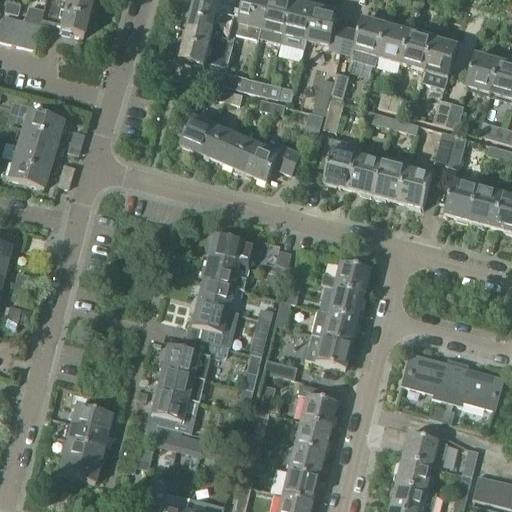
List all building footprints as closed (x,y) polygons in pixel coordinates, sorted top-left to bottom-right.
[(47,0),(47,2),(90,12),(93,0),(47,0)] [(259,46),(259,43),(260,44),(271,0),(270,0),(245,0),(240,24),(236,40),(237,40),(259,46)] [(260,44),(283,49),(293,6),(271,0),(260,44)] [(41,27),(60,31),(59,37),(83,43),(90,12),(47,2),(44,15),(42,21),(41,27)] [(316,11),(293,6),(283,49),(305,55),(307,47),(308,47),(316,11)] [(17,21),(20,10),(6,7),(3,17),(17,21)] [(237,40),(236,40),(240,24),(220,19),(222,13),(196,7),(189,38),(234,49),(237,40)] [(23,26),(27,27),(40,30),(41,27),(42,21),(44,15),(27,11),(23,26)] [(338,16),(316,11),(308,47),(329,52),(338,16)] [(0,46),(10,49),(16,24),(3,21),(0,35),(0,46)] [(23,26),(16,24),(10,49),(21,52),(27,27),(23,26)] [(387,31),(364,24),(353,64),(376,71),(378,64),(387,31)] [(34,55),(40,30),(27,27),(21,52),(34,55)] [(402,71),(412,38),(387,31),(378,64),(402,71)] [(189,38),(181,67),(207,74),(208,69),(228,74),(234,49),(189,38)] [(412,38),(402,71),(424,78),(434,44),(412,38)] [(424,78),(425,78),(422,88),(446,95),(449,85),(448,85),(457,51),(434,44),(424,78)] [(467,94),(468,94),(467,97),(491,103),(501,67),(477,60),(467,94)] [(511,69),(501,67),(491,103),(511,109),(511,69)] [(248,83),(222,78),(219,91),(248,98),(251,85),(248,84),(248,83)] [(336,78),(334,88),(330,102),(343,106),(350,82),(336,78)] [(334,88),(321,84),(313,114),(326,117),(330,102),(334,88)] [(251,85),(248,98),(270,103),(273,90),(251,85)] [(273,90),(270,103),(292,108),(295,95),(273,90)] [(229,108),(231,98),(218,94),(215,105),(229,108)] [(231,98),(229,108),(241,111),(243,100),(231,98)] [(389,116),(393,101),(382,98),(378,112),(389,116)] [(393,101),(389,116),(398,119),(402,104),(393,101)] [(333,104),(324,135),(336,138),(344,107),(333,104)] [(272,118),(275,108),(261,105),(259,115),(272,118)] [(445,132),(452,109),(439,105),(432,128),(445,132)] [(275,108),(272,118),(283,121),(286,110),(275,108)] [(452,109),(445,132),(457,136),(464,112),(452,109)] [(63,127),(26,116),(21,133),(58,144),(63,127)] [(392,134),(395,124),(369,116),(366,127),(392,134)] [(193,120),(180,151),(202,160),(215,130),(193,120)] [(395,124),(392,134),(416,140),(419,130),(395,124)] [(502,149),(506,134),(489,129),(485,144),(502,149)] [(215,130),(202,160),(224,169),(237,139),(215,130)] [(58,144),(21,133),(16,149),(53,160),(58,144)] [(511,151),(511,135),(506,134),(502,149),(511,151)] [(84,141),(73,137),(70,148),(81,151),(84,141)] [(447,172),(456,141),(442,137),(433,168),(447,172)] [(237,139),(224,169),(246,179),(259,148),(237,139)] [(456,141),(447,172),(459,175),(468,144),(456,141)] [(81,151),(70,148),(67,158),(78,161),(81,151)] [(278,157),(259,148),(246,179),(268,188),(273,175),(292,182),(302,159),(281,150),(278,157)] [(53,160),(16,149),(11,166),(48,177),(53,160)] [(511,156),(492,151),(489,162),(511,167),(511,156)] [(333,153),(324,189),(349,195),(359,160),(333,153)] [(374,202),(383,166),(359,160),(349,195),(374,202)] [(6,184),(43,195),(48,177),(11,166),(6,184)] [(398,208),(408,172),(383,166),(374,202),(398,208)] [(74,174),(63,171),(60,181),(71,184),(74,174)] [(424,215),(432,179),(408,172),(398,208),(424,215)] [(71,184),(60,181),(57,191),(68,195),(71,184)] [(455,185),(445,221),(470,227),(480,191),(455,185)] [(495,234),(504,198),(480,191),(470,227),(495,234)] [(511,199),(504,198),(495,234),(511,238),(511,199)] [(0,267),(7,270),(11,252),(2,249),(2,247),(4,247),(6,238),(0,236),(0,267)] [(245,248),(213,240),(207,263),(239,271),(245,248)] [(268,279),(281,282),(285,283),(291,259),(278,256),(276,265),(270,264),(270,267),(265,266),(264,269),(263,269),(261,277),(268,279)] [(291,283),(302,286),(304,286),(310,261),(298,258),(291,283)] [(202,287),(234,294),(234,295),(241,297),(247,273),(239,271),(207,263),(202,287)] [(334,283),(322,280),(319,290),(363,301),(369,275),(338,268),(334,283)] [(29,281),(17,279),(15,290),(26,293),(29,281)] [(268,279),(265,288),(278,291),(281,282),(268,279)] [(285,307),(290,309),(295,310),(302,286),(291,283),(285,307)] [(234,294),(202,287),(196,310),(228,318),(234,295),(234,294)] [(12,300),(24,302),(26,293),(15,290),(12,300)] [(319,291),(331,294),(326,317),(357,325),(363,301),(319,290),(319,291)] [(285,307),(280,306),(274,331),(284,334),(290,309),(285,307)] [(189,331),(186,344),(191,345),(228,355),(232,341),(223,338),(228,318),(196,310),(190,332),(189,331)] [(9,312),(6,323),(17,325),(19,315),(9,313),(9,312)] [(269,328),(272,317),(259,314),(256,325),(269,328)] [(357,325),(326,317),(319,343),(350,351),(357,325)] [(3,333),(14,336),(17,325),(6,323),(3,333)] [(350,351),(319,343),(313,367),(344,375),(350,351)] [(191,382),(194,382),(201,384),(203,385),(209,362),(219,364),(227,361),(228,355),(191,345),(186,344),(183,355),(167,351),(164,366),(160,365),(158,373),(162,374),(161,375),(191,382)] [(431,404),(439,406),(434,426),(443,428),(457,367),(447,365),(446,368),(409,358),(400,392),(432,401),(431,404)] [(246,377),(245,376),(241,394),(252,396),(256,379),(255,379),(260,362),(250,360),(246,377)] [(296,374),(265,366),(263,378),(293,385),(296,374)] [(457,367),(443,428),(448,429),(453,410),(461,412),(462,408),(495,417),(503,384),(467,374),(468,370),(457,367)] [(156,397),(188,406),(198,408),(203,385),(201,384),(194,382),(191,382),(161,375),(156,397)] [(296,401),(304,402),(298,427),(330,435),(336,409),(314,403),(317,394),(299,389),(296,401)] [(258,417),(268,420),(275,393),(265,391),(258,417)] [(150,420),(148,419),(146,429),(158,432),(160,423),(182,428),(188,406),(156,397),(150,420)] [(112,420),(75,411),(71,429),(107,438),(112,420)] [(268,420),(258,417),(252,441),(262,444),(268,420)] [(292,451),(324,459),(330,435),(298,427),(292,451)] [(107,438),(71,429),(67,446),(103,455),(107,438)] [(144,438),(156,441),(158,432),(146,429),(144,438)] [(157,434),(154,451),(176,457),(180,440),(157,434)] [(197,462),(202,446),(180,440),(176,457),(197,462)] [(406,440),(400,466),(432,473),(440,475),(447,450),(438,448),(406,440)] [(262,444),(252,441),(246,466),(256,468),(262,444)] [(103,455),(67,446),(62,463),(99,472),(103,455)] [(286,476),(318,483),(324,459),(292,451),(286,476)] [(152,457),(140,454),(138,463),(149,466),(152,457)] [(477,457),(467,455),(461,480),(471,483),(477,457)] [(99,472),(62,463),(58,480),(95,489),(99,472)] [(135,473),(147,475),(149,466),(138,463),(135,473)] [(256,468),(246,466),(240,491),(250,493),(256,468)] [(432,473),(400,466),(394,491),(435,501),(436,499),(426,496),(432,473)] [(280,501),(311,509),(318,483),(286,476),(280,501)] [(471,483),(461,480),(455,506),(465,509),(471,483)] [(477,481),(472,505),(484,508),(489,484),(477,481)] [(489,484),(484,508),(495,510),(500,487),(489,484)] [(511,489),(500,487),(495,510),(501,511),(506,511),(511,489)] [(142,500),(144,491),(131,488),(129,497),(142,500)] [(127,507),(138,510),(137,511),(161,511),(163,508),(166,497),(144,491),(142,500),(129,497),(127,507)] [(245,511),(250,493),(240,491),(234,511),(245,511)] [(388,511),(432,511),(435,501),(394,491),(388,511)] [(277,511),(310,511),(311,509),(280,501),(277,511)]
